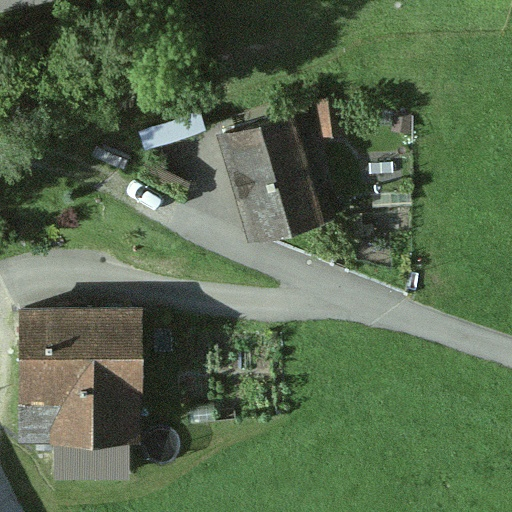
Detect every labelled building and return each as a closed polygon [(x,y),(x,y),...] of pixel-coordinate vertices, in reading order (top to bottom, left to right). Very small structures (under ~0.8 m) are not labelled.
[(344,95),(318,97),(320,128),(347,126),(344,95)] [(201,104),(143,126),(148,139),(206,117),(201,104)] [(293,104),(221,126),(251,228),(323,207),(293,104)] [(169,148),(153,145),(143,173),(188,198),(191,178),(168,166),(169,148)] [(142,297),(21,298),(22,425),(55,425),(132,425),(143,424),(142,297)] [(132,425),(55,425),(56,474),(132,473),(132,425)]
